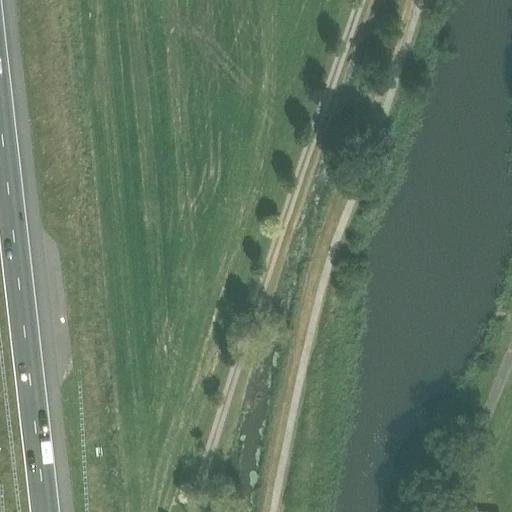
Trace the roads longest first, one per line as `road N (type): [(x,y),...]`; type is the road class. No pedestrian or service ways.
road 1 (motorway): [(47,511),(0,99)]
road 2 (unclassified): [(445,511),(511,348)]
